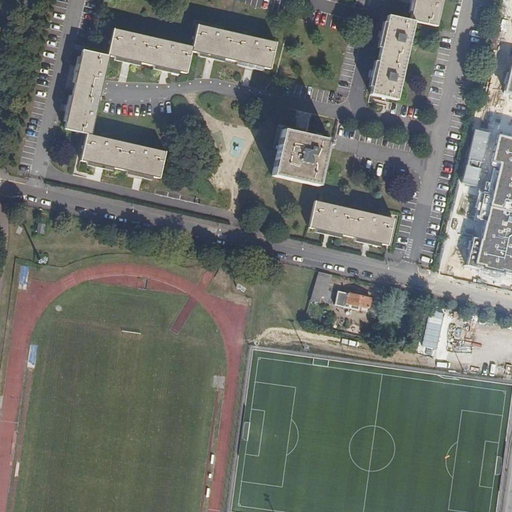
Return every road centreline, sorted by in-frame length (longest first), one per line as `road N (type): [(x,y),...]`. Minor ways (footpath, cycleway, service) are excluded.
road 1 (unclassified): [(403,279),(30,192)]
road 2 (residential): [(112,92),(206,84),(348,116)]
road 3 (residential): [(74,0),(30,192)]
road 4 (residential): [(403,279),(438,136)]
road 5 (residential): [(438,136),(468,0)]
road 6 (residential): [(31,0),(0,116)]
